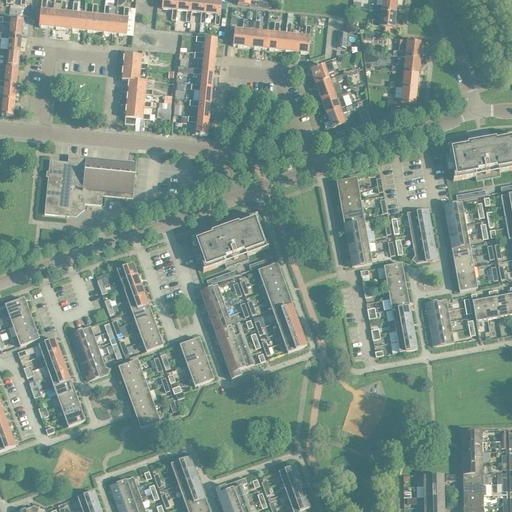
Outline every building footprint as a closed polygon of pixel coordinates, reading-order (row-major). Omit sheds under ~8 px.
[(51,28),(53,12),(45,11),(46,0),(42,0),(41,0),(41,9),(36,9),(34,24),(39,25),(39,27),(51,28)] [(177,0),(162,0),(162,9),(172,10),(171,29),(174,29),(175,21),(176,11),(177,0)] [(177,0),(176,11),(187,12),(186,22),(190,23),(191,12),(191,0),(177,0)] [(194,0),(191,0),(191,12),(201,13),(200,24),(204,24),(205,14),(207,1),(194,0)] [(368,5),(368,10),(381,12),(395,13),(397,14),(398,9),(395,9),(396,0),(381,0),(381,7),(368,5)] [(207,1),(205,14),(216,15),(215,25),(219,25),(221,3),(207,1)] [(53,12),(51,28),(70,30),(72,13),(65,13),(66,2),(61,2),(60,12),(53,12)] [(72,13),(70,30),(82,31),(84,15),(76,14),(77,4),(73,3),(72,13)] [(84,15),(82,31),(102,33),(103,17),(96,16),(97,5),(93,5),(92,15),(84,15)] [(102,33),(114,35),(116,18),(113,18),(114,7),(104,6),(103,17),(102,33)] [(116,18),(114,35),(132,36),(134,10),(129,10),(129,9),(123,8),(122,19),(116,18)] [(367,21),(366,26),(379,27),(384,28),(384,34),(393,35),(393,29),(396,29),(396,24),(394,24),(395,13),(381,12),(379,22),(367,21)] [(296,53),(298,36),(290,35),(292,25),(291,25),(292,15),(288,15),(286,35),(284,52),(296,53)] [(9,35),(21,36),(22,20),(12,19),(12,18),(2,17),(2,23),(11,24),(9,34),(9,35)] [(233,47),(252,49),(264,50),(266,33),(259,32),(260,21),(255,21),(255,29),(254,32),(247,31),(247,28),(248,20),(243,20),(242,31),(235,30),(233,47)] [(255,29),(255,21),(248,20),(247,28),(255,29)] [(274,34),(266,33),(264,50),(284,52),(286,35),(278,34),(279,23),(275,23),(274,34)] [(305,37),(298,36),(296,53),(308,54),(311,27),(306,26),(305,37)] [(0,38),(9,40),(8,50),(8,51),(19,52),(21,36),(9,35),(9,34),(1,33),(0,38)] [(338,34),(337,49),(345,50),(347,35),(338,34)] [(205,43),(203,54),(203,55),(215,56),(216,40),(206,39),(206,38),(197,37),(196,42),(205,43)] [(393,52),(392,57),(401,58),(405,58),(419,60),(422,60),(422,55),(419,55),(421,44),(407,42),(399,42),(398,52),(393,52)] [(6,68),(17,69),(19,52),(8,51),(8,50),(0,49),(0,54),(7,56),(6,66),(6,68)] [(122,67),(139,69),(151,71),(151,65),(140,64),(140,59),(143,60),(143,62),(150,63),(150,62),(155,62),(155,56),(160,57),(161,54),(125,50),(125,55),(124,55),(122,67)] [(203,55),(203,54),(195,53),(194,58),(203,59),(202,70),(201,71),(213,72),(215,56),(203,55)] [(363,54),(365,70),(370,70),(370,64),(376,65),(377,55),(363,54)] [(391,67),(390,73),(403,74),(417,75),(420,75),(421,71),(418,71),(419,60),(405,58),(404,69),(391,67)] [(315,85),(329,80),(327,75),(334,73),(332,68),(337,66),(335,61),(307,71),(309,76),(311,75),(315,85)] [(16,85),(17,69),(6,68),(6,66),(0,65),(0,70),(0,71),(0,74),(0,81),(5,82),(4,83),(16,85)] [(128,81),(145,83),(147,83),(147,77),(138,76),(139,69),(122,67),(121,80),(128,81)] [(201,71),(202,70),(193,69),(192,74),(201,75),(200,86),(200,87),(211,88),(213,72),(201,71)] [(320,100),(334,95),(341,92),(338,83),(348,79),(346,74),(329,80),(315,85),(313,86),(314,90),(316,90),(320,100)] [(390,82),(389,87),(402,89),(416,90),(416,91),(419,91),(419,86),(417,86),(417,75),(403,74),(402,83),(390,82)] [(14,101),(16,85),(4,83),(5,82),(0,81),(0,87),(4,88),(3,98),(3,99),(14,101)] [(145,83),(128,81),(127,93),(144,95),(148,95),(148,94),(153,95),(154,90),(145,89),(145,83)] [(209,104),(211,88),(200,87),(200,86),(191,85),(190,90),(199,91),(198,102),(198,103),(209,104)] [(387,99),(386,114),(393,114),(394,107),(400,108),(400,105),(407,105),(408,109),(411,108),(411,106),(414,106),(416,91),(416,90),(402,89),(401,100),(387,99)] [(346,91),(341,92),(334,95),(320,100),(318,101),(320,105),(322,104),(326,114),(345,107),(351,105),(346,91)] [(126,106),(143,107),(151,108),(152,103),(143,102),(144,95),(127,93),(126,106)] [(3,99),(3,98),(0,97),(0,103),(2,104),(1,115),(12,116),(14,101),(3,99)] [(196,119),(208,120),(209,104),(198,103),(198,102),(189,101),(189,106),(198,107),(197,118),(196,119)] [(351,105),(345,107),(326,114),(333,136),(347,131),(341,115),(353,110),(351,105)] [(124,125),(135,126),(135,119),(146,120),(146,115),(142,114),(143,107),(126,106),(124,125)] [(196,119),(197,118),(188,117),(187,119),(187,122),(196,123),(195,135),(206,136),(208,120),(196,119)] [(369,118),(361,121),(364,129),(372,126),(369,118)] [(500,177),(499,173),(511,170),(511,135),(446,147),(446,148),(448,148),(454,180),(452,181),(453,182),(475,177),(476,182),(500,177)] [(136,164),(129,163),(68,156),(67,163),(49,162),(49,165),(47,164),(46,169),(48,170),(47,185),(45,185),(44,190),(46,190),(45,199),(43,199),(43,204),(45,204),(44,215),(69,218),(69,214),(74,215),(80,210),(81,205),(101,207),(102,198),(132,201),(136,164)] [(358,190),(356,182),(358,181),(357,179),(356,180),(356,179),(338,182),(340,193),(358,190)] [(501,193),(511,191),(511,185),(500,188),(501,193)] [(358,190),(340,193),(342,204),(360,201),(361,201),(363,200),(362,197),(359,197),(358,190)] [(456,196),(456,201),(485,196),(484,191),(456,196)] [(511,194),(500,196),(502,208),(511,205),(511,194)] [(360,201),(342,204),(344,215),(362,211),(360,203),(362,203),(361,201),(360,201)] [(445,218),(463,215),(461,204),(443,207),(445,218)] [(511,205),(502,208),(504,218),(511,216),(511,205)] [(409,225),(430,221),(428,210),(407,214),(409,225)] [(362,211),(344,215),(346,225),(365,222),(365,220),(363,220),(362,211)] [(447,229),(465,226),(463,215),(445,218),(447,229)] [(256,216),(191,240),(191,241),(193,240),(204,271),(202,272),(224,265),(225,269),(248,261),(247,256),(268,249),(268,248),(266,249),(255,218),(257,217),(256,216)] [(411,236),(432,232),(430,221),(409,225),(411,236)] [(348,236),(365,233),(364,224),(365,224),(365,222),(346,225),(348,236)] [(449,240),(467,236),(465,226),(447,229),(449,240)] [(412,246),(434,242),(432,232),(411,236),(412,246)] [(367,243),(369,243),(369,241),(367,241),(365,233),(348,236),(350,246),(367,243)] [(451,250),(469,247),(467,236),(449,240),(451,250)] [(371,242),(369,243),(367,243),(350,246),(352,257),(369,254),(368,246),(372,246),(371,242)] [(437,261),(434,242),(412,246),(414,257),(411,261),(416,264),(437,261)] [(453,261),(471,258),(469,247),(451,250),(453,261)] [(369,254),(352,257),(354,268),(371,265),(373,264),(373,262),(371,262),(369,254)] [(248,266),(250,271),(273,263),(271,258),(248,266)] [(471,258),(453,261),(455,271),(473,268),(471,258)] [(116,271),(120,281),(137,275),(133,265),(116,271)] [(261,282),(278,276),(274,265),(258,272),(261,282)] [(385,279),(403,276),(401,265),(383,268),(385,279)] [(473,268),(455,271),(457,282),(475,279),(473,268)] [(235,276),(234,272),(206,281),(208,286),(235,276)] [(137,275),(120,281),(124,291),(140,285),(137,275)] [(91,286),(88,276),(79,279),(82,289),(91,286)] [(265,292),(282,286),(278,276),(261,282),(265,292)] [(403,276),(385,279),(387,290),(405,286),(403,276)] [(475,279),(457,282),(459,293),(477,290),(475,279)] [(140,285),(124,291),(127,302),(144,295),(140,285)] [(203,303),(220,297),(217,286),(200,293),(203,303)] [(269,303),(286,296),(282,286),(265,292),(269,303)] [(405,286),(387,290),(389,300),(407,297),(405,286)] [(144,295),(127,302),(131,312),(148,306),(144,295)] [(65,304),(72,303),(70,296),(64,298),(65,304)] [(289,307),(286,296),(269,303),(272,313),(289,307)] [(207,313),(224,307),(220,297),(203,303),(207,313)] [(407,297),(389,300),(391,311),(409,308),(407,297)] [(494,301),(497,318),(508,316),(505,299),(494,301)] [(8,317),(25,310),(21,300),(5,306),(8,317)] [(426,315),(448,312),(445,300),(424,304),(426,315)] [(483,303),(486,320),(497,318),(494,301),(483,303)] [(486,320),(483,303),(472,305),(475,322),(486,320)] [(148,306),(131,312),(135,322),(151,316),(148,306)] [(211,323),(228,317),(226,314),(224,307),(207,313),(211,323)] [(289,307),(272,313),(276,323),(293,317),(289,307)] [(409,308),(391,311),(393,321),(411,318),(409,308)] [(25,310),(8,317),(12,327),(29,321),(25,310)] [(448,312),(426,315),(428,326),(449,322),(448,312)] [(151,316),(135,322),(138,332),(155,326),(151,316)] [(231,328),(228,317),(211,323),(215,334),(231,328)] [(293,317),(276,323),(280,333),(297,327),(293,317)] [(395,332),(413,329),(411,318),(393,321),(395,332)] [(29,321),(12,327),(16,337),(33,331),(29,321)] [(449,322),(428,326),(430,337),(451,333),(449,322)] [(218,344),(242,335),(239,325),(231,328),(215,334),(218,344)] [(155,326),(138,332),(142,342),(159,336),(155,326)] [(74,345),(94,338),(90,327),(70,334),(74,345)] [(297,327),(280,333),(283,343),(300,337),(297,327)] [(413,329),(395,332),(397,343),(415,340),(413,329)] [(33,331),(16,337),(20,347),(36,341),(33,331)] [(451,333),(430,337),(432,348),(453,344),(451,333)] [(222,354),(246,346),(242,335),(218,344),(222,354)] [(159,336),(142,342),(146,353),(163,347),(159,336)] [(300,337),(283,343),(287,354),(304,348),(300,337)] [(77,355),(97,348),(94,338),(74,345),(77,355)] [(42,357),(59,350),(55,340),(38,346),(42,357)] [(179,346),(183,357),(200,350),(196,340),(179,346)] [(415,340),(397,343),(399,354),(417,351),(415,340)] [(226,365),(250,356),(246,346),(222,354),(226,365)] [(81,365),(101,358),(97,348),(77,355),(81,365)] [(29,361),(25,350),(17,354),(21,364),(29,361)] [(46,367),(62,361),(59,350),(42,357),(46,367)] [(187,367),(204,361),(200,350),(183,357),(187,367)] [(253,366),(250,356),(226,365),(231,380),(261,370),(259,364),(253,366)] [(101,358),(81,365),(87,383),(107,375),(110,370),(105,368),(101,358)] [(49,377),(66,371),(62,361),(46,367),(49,377)] [(124,378),(141,372),(137,361),(120,367),(124,378)] [(204,361),(187,367),(190,377),(207,371),(204,361)] [(66,371),(49,377),(53,387),(70,381),(66,371)] [(207,371),(190,377),(194,387),(211,381),(207,371)] [(128,388),(144,382),(141,372),(124,378),(128,388)] [(35,384),(44,382),(42,375),(33,377),(35,384)] [(70,381),(53,387),(57,397),(73,391),(70,381)] [(131,398),(148,392),(144,382),(128,388),(131,398)] [(174,395),(181,393),(179,387),(172,390),(174,395)] [(73,391),(57,397),(60,407),(77,401),(73,391)] [(135,408),(152,402),(148,392),(131,398),(135,408)] [(77,401),(60,407),(64,417),(81,411),(77,401)] [(155,412),(152,402),(135,408),(139,418),(155,412)] [(81,411),(64,417),(68,428),(85,422),(81,411)] [(155,412),(139,418),(142,429),(159,423),(155,412)] [(0,440),(11,437),(8,426),(0,429),(0,440)] [(464,443),(481,442),(481,431),(463,432),(464,443)] [(0,452),(15,447),(11,437),(0,440),(0,452)] [(464,454),(482,453),(481,442),(464,443),(464,454)] [(464,464),(482,464),(482,453),(464,454),(464,464)] [(174,476),(191,469),(187,459),(170,465),(174,476)] [(464,475),(482,475),(482,464),(464,464),(464,475)] [(282,484),(299,477),(295,467),(278,473),(282,484)] [(178,486),(195,480),(191,469),(174,476),(178,486)] [(465,486),(482,486),(482,475),(464,475),(465,486)] [(423,488),(441,487),(440,476),(423,476),(423,488)] [(299,477),(282,484),(286,494),(303,488),(299,477)] [(109,487),(113,497),(137,489),(133,478),(109,487)] [(215,489),(217,495),(221,505),(245,497),(241,486),(246,484),(244,479),(215,489)] [(181,496),(198,490),(195,480),(178,486),(181,496)] [(465,497),(483,496),(482,486),(465,486),(465,497)] [(423,498),(441,498),(441,487),(423,488),(423,498)] [(303,488),(286,494),(290,504),(306,498),(303,488)] [(137,489),(113,497),(116,508),(140,499),(137,489)] [(185,506),(202,500),(198,490),(181,496),(185,506)] [(81,509),(98,503),(94,493),(77,499),(81,509)] [(465,497),(465,508),(483,507),(483,496),(465,497)] [(245,497),(221,505),(223,511),(234,511),(248,507),(245,497)] [(290,504),(292,511),(299,511),(305,510),(305,511),(310,508),(306,498),(290,504)] [(423,509),(441,509),(441,498),(423,498),(423,509)] [(140,499),(116,508),(117,511),(135,511),(144,509),(140,499)] [(187,511),(200,511),(206,510),(202,500),(185,506),(187,511)] [(82,511),(101,511),(98,503),(81,509),(82,511)]
